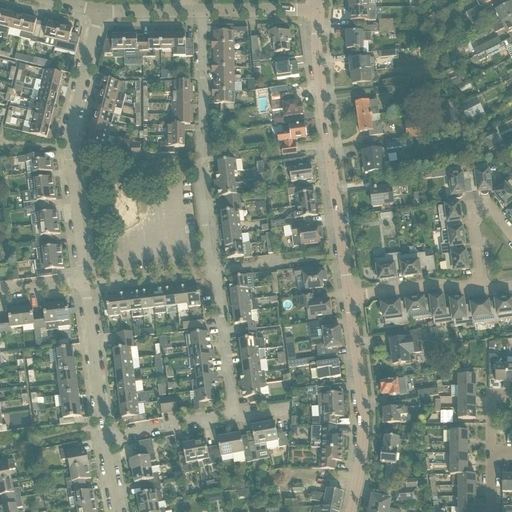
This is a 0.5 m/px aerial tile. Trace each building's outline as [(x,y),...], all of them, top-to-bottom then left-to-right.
[(347,0),(348,3),(350,3),(350,9),(375,8),(376,8),(375,0),(347,0)] [(511,17),(511,4),(496,11),(502,23),(511,17)] [(350,15),(350,21),(375,21),(375,20),(375,9),(375,8),(350,9),(350,15)] [(469,19),(479,14),(476,8),(466,13),(469,19)] [(2,10),(0,17),(0,33),(4,34),(3,39),(7,40),(10,29),(13,15),(10,14),(10,12),(2,10)] [(484,11),(479,14),(469,19),(472,24),(487,16),(484,11)] [(13,15),(10,29),(21,32),(25,15),(17,13),(17,16),(13,15)] [(21,32),(20,38),(31,41),(31,42),(37,44),(37,43),(38,40),(41,26),(36,25),(37,20),(33,20),(33,17),(25,15),(21,32)] [(511,17),(502,23),(492,28),(495,33),(504,28),(507,34),(511,31),(511,17)] [(41,26),(38,40),(37,43),(55,48),(55,47),(61,24),(53,22),(52,24),(48,23),(47,27),(41,26)] [(61,24),(55,47),(76,53),(79,38),(76,37),(77,35),(71,33),(72,29),(68,28),(69,26),(61,24)] [(211,44),(234,44),(233,25),(219,26),(219,32),(214,32),(214,39),(211,39),(211,44)] [(291,40),(290,31),(277,33),(277,30),(268,31),(269,39),(272,39),(273,46),(275,46),(276,53),(289,51),(288,41),(291,40)] [(348,33),(346,33),(346,39),(347,39),(347,49),(362,49),(361,42),(368,42),(371,42),(371,33),(366,33),(362,33),(362,32),(348,33)] [(106,40),(102,54),(106,54),(113,54),(118,54),(118,51),(124,51),(124,33),(116,34),(116,36),(112,36),(112,40),(106,40)] [(133,33),(124,33),(124,51),(125,58),(143,58),(143,40),(137,40),(137,36),(133,36),(133,33)] [(161,50),(161,33),(152,33),(152,36),(149,36),(149,40),(143,40),(143,58),(155,57),(155,51),(161,50)] [(169,33),(161,33),(161,50),(173,50),(173,35),(169,35),(169,33)] [(176,35),(173,35),(173,50),(173,57),(194,57),(193,50),(191,50),(191,40),(185,40),(185,33),(176,33),(176,35)] [(257,37),(250,37),(252,55),(259,55),(257,37)] [(511,37),(501,43),(501,44),(476,56),(479,61),(488,57),(489,59),(507,50),(506,48),(511,45),(511,48),(511,37)] [(498,38),(487,43),(474,50),(476,56),(501,44),(501,43),(498,38)] [(234,52),(234,44),(211,44),(211,49),(214,49),(214,56),(240,56),(240,52),(234,52)] [(240,56),(214,56),(214,63),(212,63),(212,68),(234,68),(234,59),(241,59),(240,56)] [(289,58),(274,59),(277,80),(299,77),(298,66),(297,63),(290,64),(289,58)] [(376,70),(375,64),(375,58),(350,61),(351,73),(376,70)] [(20,65),(17,75),(21,76),(23,72),(25,71),(26,66),(20,65)] [(108,68),(99,66),(97,74),(106,76),(108,68)] [(234,68),(212,68),(212,73),(214,73),(214,80),(241,80),(241,76),(234,76),(234,68)] [(45,70),(42,81),(59,85),(62,75),(45,70)] [(376,70),(351,73),(352,85),(377,83),(377,77),(376,70)] [(17,75),(16,81),(15,86),(19,87),(20,82),(24,83),(25,77),(21,77),(21,76),(17,75)] [(449,81),(452,88),(462,84),(459,76),(449,81)] [(409,78),(382,81),(383,88),(392,87),(410,85),(409,78)] [(101,89),(118,94),(121,83),(103,79),(101,89)] [(241,80),(214,80),(214,87),(212,87),(212,92),(234,92),(234,83),(241,83),(241,80)] [(42,81),(39,92),(59,97),(61,90),(58,90),(59,85),(42,81)] [(190,82),(172,82),(165,82),(165,93),(172,93),(192,93),(192,87),(190,87),(190,82)] [(11,96),(15,97),(20,98),(22,92),(18,91),(19,87),(15,86),(14,90),(12,90),(11,96)] [(383,88),(375,89),(376,96),(392,94),(392,87),(383,88)] [(125,95),(118,94),(101,89),(100,94),(97,93),(96,99),(122,106),(125,95)] [(59,97),(39,92),(37,102),(54,106),(55,102),(58,103),(59,97)] [(234,92),(212,92),(212,97),(214,97),(214,104),(220,104),(220,110),(234,110),(234,104),(234,92)] [(192,93),(172,93),(172,104),(190,104),(190,100),(192,99),(192,93)] [(476,98),(460,106),(468,121),(484,113),(476,98)] [(122,106),(96,99),(94,106),(97,106),(96,110),(113,115),(115,108),(121,110),(122,106)] [(377,100),(374,101),(369,102),(369,101),(355,103),(357,118),(371,116),(379,115),(377,100)] [(283,101),(271,103),(272,111),(284,109),(285,117),(303,115),(303,113),(303,112),(303,108),(302,108),(302,106),(300,106),(300,102),(283,104),(283,101)] [(54,106),(37,102),(34,113),(54,117),(56,111),(53,111),(54,106)] [(458,103),(447,104),(451,133),(459,132),(470,130),(466,121),(458,122),(456,112),(462,111),(458,103)] [(190,104),(172,104),(172,115),(192,115),(192,108),(190,108),(190,104)] [(92,114),(91,120),(111,125),(113,115),(96,110),(95,115),(92,114)] [(54,117),(34,113),(32,123),(49,127),(50,123),(53,124),(54,117)] [(192,115),(172,115),(172,125),(172,126),(184,126),(190,126),(190,121),(193,121),(192,115)] [(372,124),(371,116),(357,118),(360,132),(369,131),(370,137),(383,135),(382,125),(379,123),(372,124)] [(111,125),(91,120),(89,127),(91,127),(90,131),(108,135),(111,125)] [(423,122),(405,124),(407,138),(424,136),(424,135),(423,123),(423,122)] [(23,128),(22,132),(29,134),(46,138),(49,127),(32,123),(30,130),(23,128)] [(172,126),(172,125),(166,125),(166,136),(184,136),(184,126),(172,126)] [(283,128),(283,134),(277,135),(278,142),(284,141),(285,146),(281,147),(282,155),(297,154),(296,145),(293,146),(292,140),(307,138),(305,125),(283,128)] [(90,131),(88,142),(96,144),(97,145),(97,147),(96,147),(95,150),(115,155),(116,149),(107,142),(108,135),(90,131)] [(495,132),(478,140),(484,153),(494,147),(492,142),(498,139),(495,132)] [(166,136),(166,143),(161,143),(161,153),(174,153),(174,147),(184,147),(184,136),(166,136)] [(400,140),(385,142),(386,150),(401,147),(400,140)] [(140,143),(131,144),(131,154),(140,154),(140,143)] [(374,151),(362,152),(364,168),(363,168),(363,174),(365,173),(365,174),(378,172),(391,170),(390,163),(382,164),(381,157),(385,157),(384,149),(374,151)] [(40,155),(25,156),(26,163),(28,174),(42,172),(43,172),(45,172),(52,171),(51,159),(44,160),(41,161),(40,155)] [(312,182),(311,180),(313,179),(311,165),(300,167),(299,159),(283,161),(284,170),(289,169),(291,182),(307,180),(308,182),(312,182)] [(234,172),(237,172),(235,160),(218,162),(219,173),(219,174),(234,172)] [(487,164),(468,166),(469,180),(476,179),(478,193),(480,192),(481,194),(482,195),(484,196),(486,195),(487,194),(488,193),(488,191),(491,191),(489,180),(491,180),(490,172),(488,172),(487,164)] [(410,173),(409,166),(397,168),(398,175),(410,173)] [(469,180),(468,166),(448,169),(449,177),(447,178),(448,185),(450,185),(452,196),(454,196),(455,197),(456,198),(458,199),(460,199),(461,198),(462,196),(462,195),(465,194),(463,181),(469,180)] [(43,172),(42,172),(28,174),(27,174),(28,180),(34,180),(35,191),(54,188),(53,177),(43,178),(43,172)] [(216,174),(217,181),(214,181),(215,186),(235,183),(234,172),(219,174),(219,173),(216,174)] [(511,182),(510,181),(494,194),(496,195),(494,197),(499,203),(501,202),(505,207),(511,203),(511,204),(511,182)] [(499,182),(494,186),(498,190),(503,186),(499,182)] [(242,183),(235,183),(215,186),(215,191),(218,190),(219,197),(225,197),(226,203),(240,201),(239,194),(236,195),(236,189),(243,188),(242,183)] [(297,206),(316,204),(314,192),(302,194),(301,187),(287,189),(288,197),(296,195),(297,206)] [(373,207),(393,205),(392,196),(400,195),(399,187),(376,189),(374,189),(374,190),(371,190),(373,207)] [(35,191),(36,191),(29,192),(31,203),(31,209),(47,207),(46,201),(56,200),(54,188),(35,191)] [(222,225),(240,222),(238,211),(241,211),(241,204),(226,206),(227,212),(221,213),(222,225)] [(297,206),(298,213),(294,213),(294,214),(291,215),(284,221),(285,227),(291,226),(306,224),(305,217),(318,216),(316,204),(297,206)] [(455,230),(455,229),(454,222),(461,221),(460,214),(462,214),(461,206),(459,206),(459,204),(438,207),(441,231),(455,230)] [(31,209),(27,210),(27,215),(38,214),(40,225),(59,223),(57,212),(47,213),(47,207),(31,209)] [(240,222),(222,225),(223,231),(220,231),(221,236),(241,234),(240,222)] [(59,223),(40,225),(41,236),(35,237),(36,243),(51,241),(50,235),(60,234),(59,223)] [(310,224),(306,224),(291,226),(293,237),(292,237),(293,247),(320,244),(320,239),(323,239),(321,228),(311,230),(310,224)] [(441,231),(443,244),(440,245),(442,256),(445,256),(458,254),(458,253),(457,246),(464,246),(463,238),(465,238),(464,230),(462,230),(462,228),(455,229),(455,230),(441,231)] [(241,234),(221,236),(221,241),(224,241),(225,247),(242,245),(241,234)] [(274,253),(273,239),(266,240),(268,254),(274,253)] [(51,241),(36,243),(32,244),(32,250),(37,249),(38,260),(63,257),(61,246),(52,247),(51,241)] [(250,244),(242,245),(225,247),(227,259),(243,257),(244,259),(252,258),(250,244)] [(465,252),(458,253),(458,254),(445,256),(447,272),(467,270),(467,268),(469,267),(468,259),(466,260),(465,252)] [(401,257),(400,257),(403,277),(404,277),(404,278),(413,277),(413,276),(420,275),(419,268),(426,267),(425,258),(425,253),(401,257)] [(400,257),(401,257),(400,254),(389,255),(388,258),(376,260),(377,267),(377,269),(376,269),(374,272),(374,276),(377,278),(378,278),(378,280),(396,278),(395,271),(402,270),(400,257)] [(39,271),(36,272),(37,278),(40,278),(55,276),(54,270),(56,270),(64,269),(63,257),(38,260),(38,261),(39,271)] [(433,257),(425,258),(426,267),(426,271),(435,270),(433,257)] [(310,267),(294,269),(294,277),(304,275),(305,290),(323,288),(322,281),(326,281),(325,272),(310,274),(310,267)] [(272,288),(279,288),(277,273),(271,274),(272,288)] [(230,291),(248,289),(246,277),(229,279),(230,291)] [(189,307),(186,287),(180,288),(179,285),(175,286),(177,306),(178,312),(188,311),(188,307),(189,307)] [(177,306),(175,286),(170,286),(170,289),(163,290),(165,307),(177,306)] [(187,287),(186,287),(189,307),(201,306),(199,296),(202,296),(202,291),(199,291),(198,289),(187,290),(187,287)] [(147,292),(141,293),(143,310),(154,309),(151,288),(147,289),(147,292)] [(156,288),(151,288),(154,309),(155,315),(166,313),(165,307),(163,290),(157,291),(156,288)] [(248,289),(230,291),(231,297),(228,298),(229,303),(252,300),(252,295),(249,295),(248,289)] [(124,295),(118,295),(120,316),(121,316),(121,313),(131,311),(129,291),(124,292),(124,295)] [(134,291),(129,291),(131,311),(132,318),(143,317),(143,310),(141,293),(134,293),(134,291)] [(120,316),(118,295),(117,295),(118,298),(106,300),(107,303),(104,303),(104,308),(107,307),(108,317),(120,316)] [(315,319),(314,317),(331,315),(329,300),(313,302),(313,295),(300,297),(301,308),(307,308),(309,319),(315,319)] [(452,309),(451,309),(444,309),(443,296),(440,297),(440,295),(432,296),(432,298),(430,298),(431,305),(433,318),(433,319),(433,325),(453,322),(452,309)] [(472,311),(465,312),(463,299),(461,299),(460,298),(452,299),(452,300),(450,300),(451,309),(452,309),(453,322),(454,327),(462,326),(463,329),(474,328),(474,325),(472,311)] [(511,298),(505,300),(505,298),(497,299),(497,301),(495,301),(496,308),(498,322),(511,319),(511,298)] [(257,299),(252,300),(229,303),(229,307),(232,307),(233,314),(250,312),(258,311),(257,299)] [(431,305),(424,306),(423,299),(416,300),(416,299),(406,300),(407,301),(406,301),(406,308),(407,308),(409,322),(433,319),(433,318),(431,305)] [(496,308),(489,309),(488,302),(481,303),(481,301),(473,302),(473,304),(471,304),(472,311),(474,325),(486,323),(487,326),(499,325),(498,322),(496,308)] [(407,308),(406,308),(399,309),(399,302),(381,304),(382,307),(381,307),(379,310),(379,313),(382,316),(383,315),(383,318),(384,318),(385,325),(397,323),(398,326),(409,325),(409,322),(407,308)] [(67,303),(55,305),(57,323),(58,328),(70,326),(69,321),(67,303)] [(57,323),(55,305),(43,306),(44,314),(39,315),(40,329),(46,328),(46,331),(58,330),(57,323)] [(32,308),(20,309),(22,327),(34,326),(34,330),(40,329),(39,315),(33,315),(32,308)] [(9,318),(3,319),(5,333),(11,333),(11,328),(22,327),(20,309),(8,310),(9,318)] [(252,323),(250,312),(233,314),(235,325),(240,325),(241,331),(255,329),(255,322),(252,323)] [(202,321),(188,323),(189,329),(203,327),(202,321)] [(323,330),(323,334),(310,336),(311,341),(341,337),(339,327),(333,328),(332,321),(317,323),(318,328),(321,330),(323,330)] [(437,329),(430,329),(431,343),(439,342),(437,329)] [(210,344),(208,332),(197,334),(197,331),(191,331),(193,347),(210,344)] [(398,341),(390,342),(393,364),(399,364),(399,365),(401,365),(401,363),(405,363),(413,362),(415,362),(414,354),(421,353),(418,331),(410,332),(407,332),(397,334),(398,341)] [(132,332),(117,333),(117,334),(118,340),(128,339),(132,338),(132,332)] [(256,332),(242,334),(242,340),(239,340),(240,347),(237,348),(238,353),(265,349),(264,339),(257,340),(256,332)] [(341,337),(311,341),(312,347),(316,346),(325,345),(326,356),(326,357),(336,356),(335,348),(337,348),(342,348),(342,347),(341,337)] [(55,347),(69,346),(69,339),(54,341),(55,347)] [(119,349),(113,350),(115,362),(132,359),(131,348),(134,348),(133,341),(128,342),(118,343),(119,349)] [(210,344),(193,347),(188,347),(189,358),(194,358),(214,355),(214,351),(211,351),(210,344)] [(287,357),(295,356),(294,344),(286,345),(287,357)] [(56,362),(74,360),(73,348),(55,350),(56,362)] [(265,349),(238,353),(238,357),(241,357),(242,364),(260,361),(266,361),(265,349)] [(194,358),(189,358),(191,370),(195,369),(213,367),(212,360),(215,360),(214,355),(194,358)] [(507,387),(507,365),(498,365),(498,358),(494,355),(489,355),(489,376),(489,375),(495,375),(495,382),(503,382),(503,387),(507,387)] [(132,359),(115,362),(115,368),(112,369),(113,373),(133,371),(132,359)] [(74,360),(56,362),(58,373),(75,371),(74,360)] [(303,360),(288,362),(289,369),(304,367),(303,360)] [(260,361),(242,364),(243,370),(240,370),(241,375),(261,373),(260,361)] [(316,364),(310,365),(311,371),(312,380),(319,378),(319,380),(341,377),(338,361),(316,364)] [(213,367),(195,369),(197,380),(217,378),(216,373),(213,374),(213,367)] [(140,370),(133,371),(113,373),(114,378),(117,378),(117,384),(135,382),(142,381),(140,370)] [(75,371),(58,373),(59,385),(77,382),(75,371)] [(442,387),(441,381),(444,380),(442,372),(435,373),(437,387),(442,387)] [(261,373),(241,375),(241,382),(238,382),(239,387),(266,384),(264,373),(261,373)] [(458,375),(458,387),(475,387),(475,375),(458,375)] [(197,380),(192,381),(193,392),(195,392),(215,390),(214,383),(217,383),(217,378),(197,380)] [(398,380),(380,383),(382,395),(389,394),(390,396),(407,394),(404,379),(398,379),(398,380)] [(78,394),(77,382),(59,385),(60,396),(78,394)] [(135,382),(117,384),(118,391),(115,391),(116,396),(136,393),(135,382)] [(266,384),(239,387),(240,392),(243,391),(243,398),(249,398),(250,404),(264,402),(264,395),(261,396),(260,391),(266,387),(266,384)] [(458,387),(458,397),(475,397),(475,387),(458,387)] [(318,407),(343,405),(342,394),(330,394),(330,388),(317,388),(318,407)] [(438,396),(438,393),(437,389),(418,391),(419,399),(431,397),(438,396)] [(196,400),(194,400),(195,412),(205,411),(204,403),(214,402),(212,391),(215,390),(195,392),(196,400)] [(137,405),(136,393),(116,396),(116,401),(119,400),(120,407),(137,405)] [(78,394),(60,396),(62,407),(80,405),(78,394)] [(431,397),(419,399),(420,406),(432,404),(431,397)] [(475,397),(458,397),(458,408),(475,408),(475,397)] [(169,398),(171,413),(177,412),(175,398),(169,398)] [(162,414),(168,413),(166,399),(160,399),(162,414)] [(80,405),(62,407),(63,419),(59,419),(60,425),(74,424),(73,418),(81,417),(80,405)] [(139,416),(137,405),(120,407),(122,419),(124,418),(125,421),(129,421),(129,425),(146,421),(145,415),(139,416)] [(316,418),(312,418),(312,425),(316,425),(319,425),(332,424),(331,418),(337,417),(339,417),(344,417),(343,405),(318,407),(319,418),(316,418)] [(385,424),(400,423),(399,416),(408,415),(408,407),(384,409),(385,424)] [(475,408),(458,408),(458,419),(475,419),(475,408)] [(275,423),(263,425),(268,450),(285,447),(283,433),(277,435),(275,423)] [(268,451),(268,450),(263,425),(251,427),(254,439),(248,440),(248,444),(249,444),(250,453),(252,462),(258,461),(257,454),(258,452),(268,451)] [(311,437),(311,448),(322,448),(342,449),(343,437),(336,437),(336,427),(321,427),(313,427),(313,436),(313,437),(311,437)] [(450,443),(467,443),(467,431),(450,431),(450,443)] [(241,434),(229,436),(233,455),(244,453),(246,463),(252,462),(250,453),(249,444),(248,444),(243,446),(241,434)] [(384,436),(383,450),(397,451),(398,444),(408,445),(409,436),(402,435),(401,438),(384,436)] [(219,450),(214,451),(216,465),(222,463),(221,458),(233,455),(229,436),(217,438),(219,450)] [(139,442),(142,458),(130,460),(132,472),(151,468),(150,462),(156,461),(152,440),(139,442)] [(206,441),(194,443),(198,462),(204,461),(205,467),(213,465),(214,471),(217,470),(216,465),(214,451),(208,452),(206,441)] [(70,470),(89,466),(86,452),(80,453),(78,442),(65,445),(66,450),(60,451),(62,461),(68,459),(70,470)] [(198,462),(194,443),(182,445),(184,457),(179,458),(182,475),(194,473),(192,463),(198,462)] [(467,443),(450,443),(450,453),(467,453),(467,443)] [(319,456),(319,469),(335,470),(335,461),(342,461),(342,449),(322,448),(321,456),(319,456)] [(397,451),(383,450),(382,450),(380,463),(387,464),(385,479),(395,480),(397,451)] [(467,464),(467,453),(450,453),(450,464),(467,464)] [(0,482),(12,481),(10,470),(16,469),(14,459),(0,461),(0,482)] [(467,475),(467,464),(450,464),(450,475),(458,475),(467,475)] [(89,466),(70,470),(72,478),(66,480),(67,489),(86,486),(85,480),(91,479),(89,466)] [(151,468),(132,472),(135,483),(146,481),(147,487),(160,484),(158,473),(152,474),(151,468)] [(278,494),(274,471),(251,475),(254,496),(262,494),(260,483),(267,482),(270,496),(278,494)] [(511,492),(511,475),(506,475),(506,471),(502,471),(502,492),(511,492)] [(475,475),(467,475),(458,475),(458,486),(475,486),(475,475)] [(311,478),(310,486),(323,487),(324,480),(311,478)] [(417,479),(405,480),(405,482),(406,487),(406,490),(417,489),(417,488),(427,487),(426,480),(417,480),(417,479)] [(12,481),(0,482),(0,496),(2,496),(3,501),(21,498),(19,488),(13,489),(12,481)] [(160,484),(147,487),(148,493),(137,495),(139,507),(158,503),(163,502),(160,491),(161,491),(160,484)] [(86,486),(67,489),(69,499),(71,507),(77,506),(95,503),(94,497),(93,490),(87,491),(86,486)] [(475,486),(458,486),(458,498),(475,498),(475,486)] [(396,500),(395,505),(404,507),(405,502),(417,501),(417,489),(406,490),(395,490),(396,500)] [(311,495),(310,500),(324,503),(323,506),(340,509),(343,493),(326,490),(325,495),(311,492),(311,495)] [(372,496),(368,511),(400,511),(401,511),(389,509),(391,500),(372,496)] [(4,507),(0,507),(0,511),(17,511),(17,509),(23,508),(21,498),(3,501),(4,507)] [(475,508),(475,498),(458,498),(458,508),(475,508)] [(158,503),(139,507),(139,511),(165,511),(165,508),(166,508),(165,502),(163,502),(158,503)] [(97,511),(95,503),(77,506),(77,511),(97,511)]
